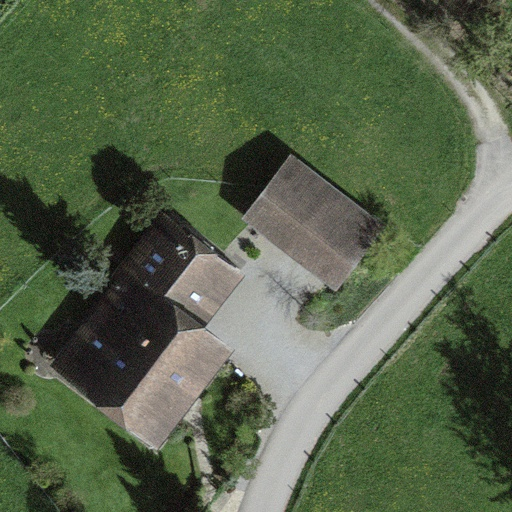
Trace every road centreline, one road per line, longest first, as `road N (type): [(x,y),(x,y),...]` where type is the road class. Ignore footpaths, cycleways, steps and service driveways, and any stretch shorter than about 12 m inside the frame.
road 1 (unclassified): [(267,511),(316,414),(511,205)]
road 2 (track): [(377,0),(491,98),(511,147)]
